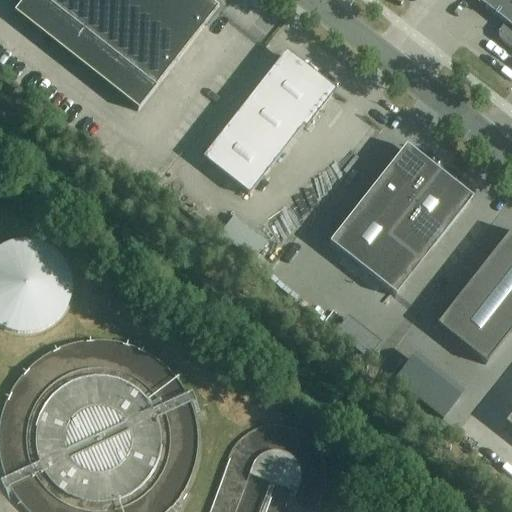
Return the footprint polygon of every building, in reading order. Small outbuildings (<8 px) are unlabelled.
[(137,113),(218,10),(204,0),(25,0),(13,15),(137,113)] [(511,0),(473,0),(505,25),(497,34),(498,40),(511,51),(511,0)] [(202,161),(249,198),(317,111),(318,113),(334,93),(315,79),(314,81),(283,57),(202,161)] [(425,168),(405,152),(332,244),(331,243),(328,246),(395,299),(398,295),(396,294),(468,202),(448,186),(450,183),(427,166),(425,168)] [(511,237),(510,236),(436,331),(484,370),(511,334),(511,237)] [(0,327),(0,328),(4,329),(8,331),(12,332),(16,333),(20,334),(24,334),(28,334),(32,333),(36,332),(40,331),(43,329),(47,328),(51,325),(54,323),(57,320),(59,317),(62,314),(64,310),(66,307),(68,303),(69,299),(70,295),(70,291),(70,287),(70,283),(70,279),(69,275),(68,271),(66,267),(64,264),(62,260),(59,257),(57,254),(54,251),(50,249),(47,247),(43,245),(40,243),(36,242),(32,241),(28,241),(24,240),(20,241),(16,241),(12,242),(8,243),(4,245),(0,247),(0,246),(0,327)] [(511,415),(503,426),(511,433),(511,415)] [(197,454),(211,460),(218,445),(204,438),(197,454)]
